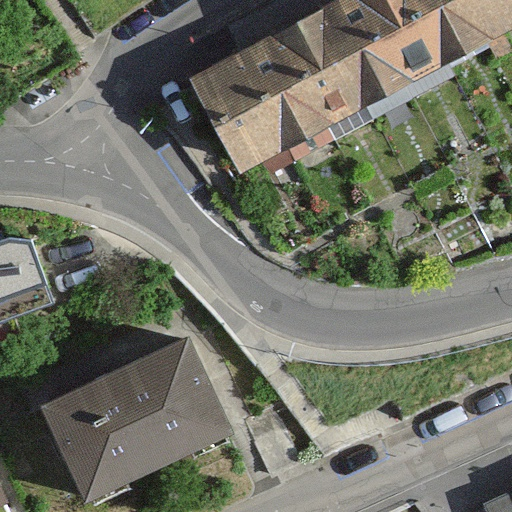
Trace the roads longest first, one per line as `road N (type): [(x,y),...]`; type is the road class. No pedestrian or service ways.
road 1 (residential): [(86,169),(149,197),(298,321),(352,330),(416,323),(511,294)]
road 2 (residential): [(511,418),(298,511)]
road 3 (residential): [(86,169),(131,82),(177,30),(229,0)]
